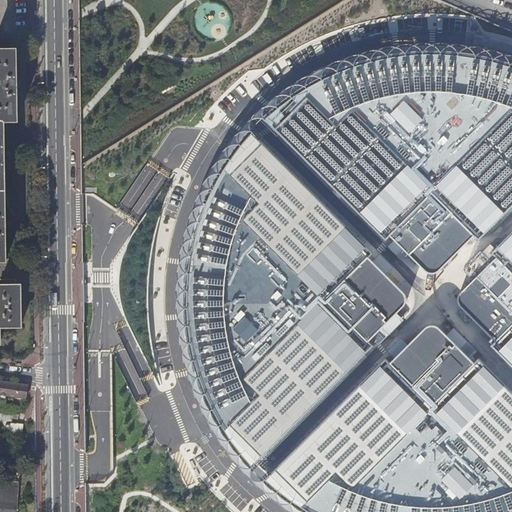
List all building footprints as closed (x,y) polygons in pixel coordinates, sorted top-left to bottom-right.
[(267,124),(431,279),(511,201),(511,56),(492,51),(450,44),(424,42),(383,47),(346,56),(310,77),(267,124)] [(0,258),(6,259),(5,119),(19,119),(17,48),(0,48),(0,258)] [(261,466),(410,308),(411,306),(412,303),(411,297),(375,261),(379,256),(260,136),(253,137),(246,144),(229,167),(207,206),(198,224),(192,243),(186,265),(183,287),(183,315),(186,336),(190,352),(195,370),(202,385),(214,407),(225,423),(236,436),(261,466)] [(176,176),(173,173),(136,232),(123,257),(121,279),(121,300),(131,327),(158,387),(162,386),(153,337),(149,289),(156,229),(176,176)] [(511,232),(458,288),(457,290),(456,293),(457,299),(492,336),(488,340),(511,365),(511,232)] [(0,325),(20,325),(20,285),(9,284),(9,279),(0,280),(0,284),(0,325)] [(511,511),(511,391),(435,315),(265,470),(295,495),(313,511),(511,511)] [(0,393),(26,397),(27,385),(0,381),(0,393)] [(10,423),(10,435),(22,435),(23,423),(10,423)]
